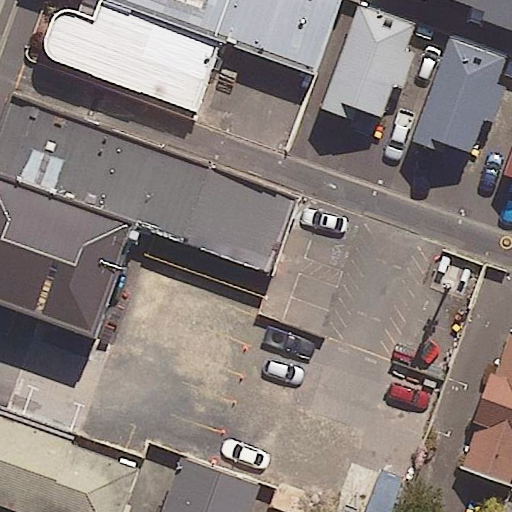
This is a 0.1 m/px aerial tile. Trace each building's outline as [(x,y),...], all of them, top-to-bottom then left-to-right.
[(223,43),(105,0),(58,0),(39,54),(197,112),(223,43)] [(341,0),(105,0),(223,43),(314,76),(341,0)] [(511,0),(345,0),(511,57),(511,0)] [(396,93),(405,96),(418,60),(411,58),(422,28),(364,8),(327,110),(383,130),(396,93)] [(507,93),(499,90),(503,79),(511,81),(511,61),(453,42),(420,143),(476,162),(487,127),(495,130),(507,93)] [(304,188),(31,93),(0,180),(0,302),(33,314),(234,385),(304,188)] [(325,511),(355,427),(234,385),(33,314),(3,398),(325,511)] [(511,337),(511,338),(464,474),(511,491),(511,337)] [(128,511),(142,476),(0,423),(0,457),(0,507),(13,511),(128,511)] [(258,511),(265,494),(188,466),(171,511),(258,511)] [(403,511),(412,487),(378,475),(363,511),(403,511)]
